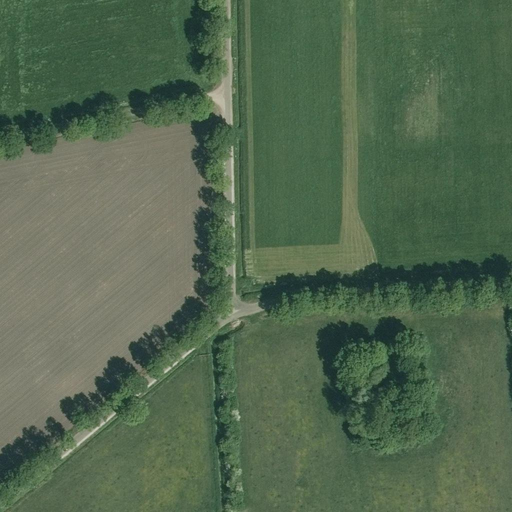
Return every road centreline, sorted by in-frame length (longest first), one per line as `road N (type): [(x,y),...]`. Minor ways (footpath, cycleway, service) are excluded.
road 1 (unclassified): [(0,503),(235,314)]
road 2 (unclassified): [(235,314),(301,297),(511,280)]
road 3 (unclassified): [(0,139),(227,96)]
road 4 (unclassified): [(235,314),(227,96)]
